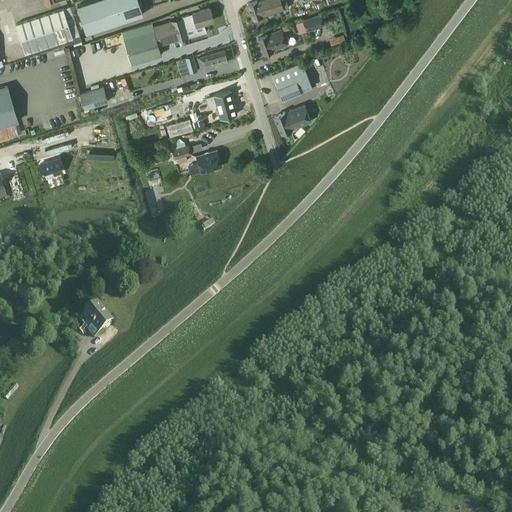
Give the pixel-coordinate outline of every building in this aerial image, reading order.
[(137,0),(93,0),(76,6),(86,33),(143,14),(141,10),(140,3),(139,3),(137,0)] [(281,0),(280,0),(262,0),(248,5),(253,19),(288,8),(285,0),(281,0)] [(63,8),(15,24),(25,54),(66,40),(67,45),(74,43),(74,45),(82,43),(70,6),(63,8)] [(152,23),(121,32),(131,64),(161,55),(158,44),(177,39),(177,40),(188,37),(185,28),(213,20),(209,8),(199,11),(199,12),(182,17),(153,26),(152,23)] [(302,20),(306,32),(324,25),(320,14),(302,20)] [(264,55),(287,47),(281,30),(258,39),(264,55)] [(201,70),(228,62),(224,50),(197,58),(201,70)] [(194,58),(186,61),(189,73),(197,70),(194,58)] [(282,100),(312,87),(302,62),(271,75),(282,100)] [(0,127),(18,122),(8,86),(0,87),(0,127)] [(84,109),(108,101),(104,86),(79,93),(84,109)] [(236,113),(229,89),(213,94),(205,97),(208,107),(216,105),(220,118),(236,113)] [(292,130),(291,130),(311,122),(304,105),(285,113),(274,117),(282,134),(292,130)] [(179,138),(170,141),(172,149),(171,150),(174,159),(191,154),(189,144),(185,145),(184,141),(180,143),(179,138)] [(222,167),(217,149),(208,152),(207,151),(204,152),(204,153),(196,155),(198,163),(194,164),(193,165),(192,165),(192,166),(192,167),(191,168),(191,169),(192,169),(192,170),(192,171),(193,172),(194,172),(195,172),(195,173),(196,173),(197,173),(201,171),(201,173),(222,167)] [(53,159),(34,165),(39,179),(57,173),(53,159)] [(19,175),(9,178),(15,197),(25,194),(19,175)] [(161,196),(149,199),(151,208),(163,205),(161,196)] [(86,315),(79,321),(94,338),(112,323),(97,306),(89,313),(86,311),(84,312),(86,315)] [(11,341),(7,345),(19,359),(24,355),(11,341)]
